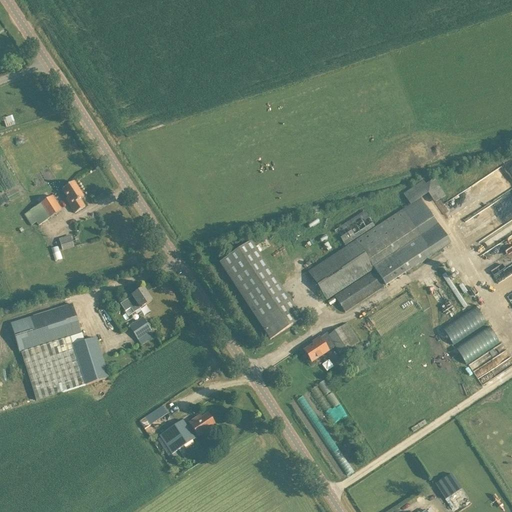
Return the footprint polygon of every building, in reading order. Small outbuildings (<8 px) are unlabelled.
[(12,116),(3,119),(6,128),(15,125),(12,116)] [(334,297),(344,313),(450,244),(421,198),(428,194),(434,203),(445,196),(432,176),(403,195),(410,205),(307,272),(326,301),(372,270),(373,271),(334,297)] [(74,182),(63,190),(68,198),(66,199),(75,214),(85,207),(80,200),(84,198),(74,182)] [(29,211),(38,225),(61,210),(52,196),(29,211)] [(364,211),(333,231),(335,233),(304,253),(313,266),(374,226),(364,211)] [(57,241),(60,250),(72,246),(69,237),(57,241)] [(251,243),(228,258),(220,264),(270,340),(301,319),(251,243)] [(58,246),(50,249),(54,261),(62,259),(58,246)] [(131,308),(134,313),(151,302),(143,289),(125,301),(120,304),(125,312),(131,308)] [(81,331),(72,303),(10,322),(20,350),(81,331)] [(452,345),(488,323),(478,306),(441,328),(452,345)] [(128,326),(141,346),(155,336),(143,317),(128,326)] [(304,351),(311,363),(335,347),(339,354),(359,342),(347,323),(329,334),(328,333),(319,338),(318,336),(302,347),(304,351)] [(491,325),(455,347),(465,364),(501,343),(491,325)] [(84,341),(81,331),(20,350),(36,402),(108,379),(95,337),(84,341)] [(164,407),(139,419),(143,428),(168,416),(164,407)] [(207,415),(203,418),(199,421),(196,418),(189,424),(186,426),(182,421),(160,436),(172,455),(195,439),(198,437),(215,426),(207,415)] [(462,467),(435,484),(453,511),(458,511),(481,497),(462,467)]
